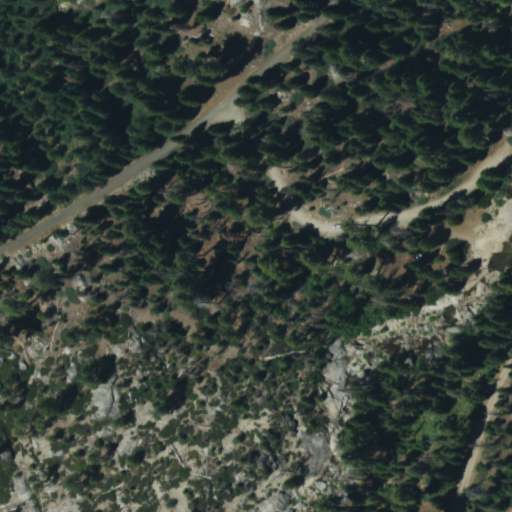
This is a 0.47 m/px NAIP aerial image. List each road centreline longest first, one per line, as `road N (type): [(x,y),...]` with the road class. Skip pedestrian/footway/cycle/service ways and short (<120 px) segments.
road 1 (residential): [(452,511),(511,378),(504,150),(465,190),(427,209),(320,230),(290,208),(261,150),(220,105)]
road 2 (residential): [(0,250),(143,167),(220,105)]
road 3 (residential): [(220,105),(283,49),(320,0)]
